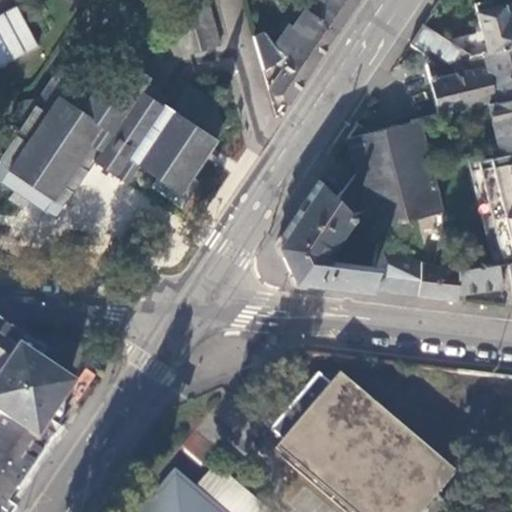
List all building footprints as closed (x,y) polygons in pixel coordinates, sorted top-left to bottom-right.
[(170,21),(180,57),(190,54),(219,46),(205,0),(198,0),(166,10),(170,21)] [(334,32),(355,0),(320,0),(321,0),(319,2),(324,6),(316,19),(334,32)] [(486,52),(511,44),(511,2),(476,12),(486,52)] [(0,66),(38,45),(19,10),(0,19),(0,66)] [(310,67),(334,32),(316,19),(303,10),(293,26),(288,22),(274,42),(276,44),(310,67)] [(471,56),(422,24),(409,45),(421,53),(435,62),(451,59),(464,66),(473,63),(471,56)] [(286,102),(310,67),(276,44),(274,42),(263,30),(252,36),(268,89),(286,102)] [(486,104),(511,97),(511,44),(486,52),(471,56),(473,63),(474,68),(429,80),(437,117),(486,104)] [(0,132),(0,183),(13,192),(8,198),(22,209),(27,202),(53,219),(88,169),(94,161),(125,183),(138,165),(156,178),(150,188),(183,210),(201,184),(191,177),(224,128),(213,103),(200,94),(186,85),(169,109),(162,104),(165,99),(149,88),(151,86),(145,81),(147,78),(118,58),(112,54),(58,66),(39,94),(36,100),(21,103),(12,116),(0,132)] [(498,152),(511,148),(511,97),(486,104),(498,152)] [(417,122),(346,137),(357,183),(369,229),(439,211),(417,122)] [(511,148),(498,152),(470,160),(494,263),(506,261),(511,257),(511,148)] [(332,195),(318,180),(275,244),(292,281),(367,290),(372,267),(364,266),(363,257),(325,251),(342,226),(374,258),(377,244),(364,230),(350,217),(350,214),(340,204),(335,198),(332,195)] [(364,230),(369,229),(357,183),(351,185),(344,195),(340,193),(335,198),(340,204),(350,214),(350,217),(364,230)] [(372,267),(367,290),(455,301),(456,269),(431,264),(422,262),(378,242),(377,244),(374,258),(372,267)] [(456,269),(455,301),(463,302),(464,292),(494,289),(495,293),(502,292),(499,279),(503,278),(502,274),(508,273),(506,261),(494,263),(456,269)] [(0,511),(2,511),(6,507),(0,502),(8,490),(13,482),(12,482),(8,488),(3,485),(11,473),(23,481),(28,473),(24,470),(51,428),(42,422),(45,417),(47,418),(56,405),(51,386),(40,374),(36,371),(32,368),(33,366),(32,365),(36,356),(0,331),(0,511)] [(273,447),(348,511),(417,511),(450,474),(323,365),(268,428),(280,439),(273,447)] [(511,376),(456,370),(449,420),(511,427),(511,376)] [(264,511),(265,511),(215,468),(195,492),(218,511),(264,511)] [(218,511),(195,492),(172,473),(138,511),(218,511)] [(14,494),(8,490),(0,502),(6,507),(14,494)]
